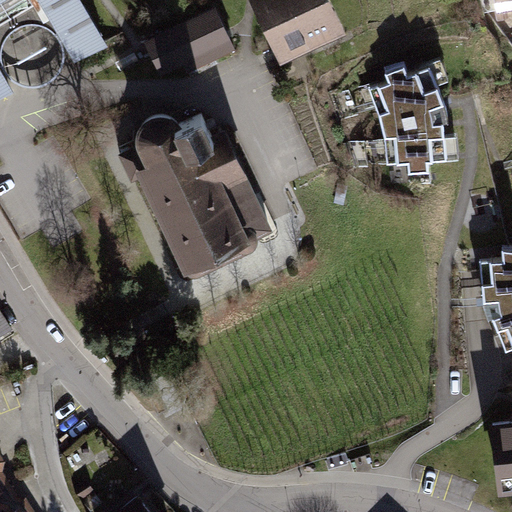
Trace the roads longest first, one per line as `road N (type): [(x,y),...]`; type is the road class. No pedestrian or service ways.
road 1 (residential): [(247,504),(179,482),(46,343),(0,272)]
road 2 (residential): [(413,511),(390,501),(247,504)]
